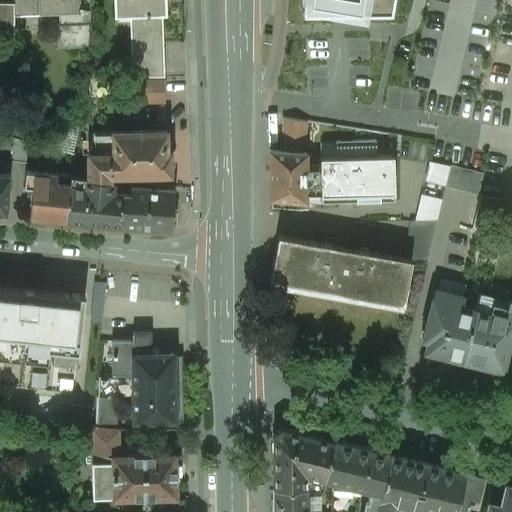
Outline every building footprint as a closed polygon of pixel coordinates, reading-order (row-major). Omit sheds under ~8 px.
[(13,0),(13,3),(13,13),(57,12),(58,25),(58,37),(60,40),(63,43),(68,45),(89,44),(89,10),(81,10),(81,6),(79,6),(78,0),(13,0)] [(161,0),(115,0),(116,13),(130,13),(131,64),(163,63),(161,0)] [(303,0),(304,16),(340,16),(392,16),(394,0),(303,0)] [(0,2),(0,26),(13,27),(13,13),(13,3),(0,2)] [(163,63),(131,64),(132,77),(164,77),(163,63)] [(307,122),(283,118),(282,145),(306,147),(307,122)] [(166,129),(139,129),(139,131),(112,131),(112,132),(112,153),(93,153),(87,153),(87,177),(109,180),(110,173),(132,175),(132,177),(169,174),(169,150),(167,150),(166,129)] [(112,132),(93,132),(93,153),(112,153),(112,132)] [(28,142),(16,138),(14,161),(26,163),(28,142)] [(376,140),(336,141),(336,157),(376,156),(376,140)] [(306,153),(269,150),(270,199),(320,203),(320,202),(320,165),(306,165),(306,153)] [(336,157),(320,158),(320,165),(320,202),(351,201),(351,207),(355,207),(358,207),(360,206),(361,205),(363,203),(364,201),(395,200),(393,156),(376,156),(336,157)] [(449,166),(429,162),(425,179),(445,184),(449,166)] [(483,174),(450,166),(445,188),(478,195),(483,174)] [(55,174),(25,171),(24,185),(31,186),(28,215),(66,219),(69,183),(54,182),(55,174)] [(10,176),(0,174),(0,211),(6,212),(10,176)] [(87,177),(83,177),(82,185),(69,183),(66,219),(112,222),(112,205),(113,205),(115,197),(114,196),(115,190),(110,189),(111,180),(109,180),(87,177)] [(174,191),(130,186),(130,194),(122,193),(119,223),(171,228),(174,191)] [(502,201),(481,196),(473,229),(494,234),(502,201)] [(440,202),(421,197),(415,221),(436,220),(440,202)] [(415,221),(411,221),(407,258),(412,259),(412,260),(427,262),(437,221),(436,220),(415,221)] [(407,258),(277,234),(269,279),(404,304),(412,260),(412,259),(407,258)] [(107,284),(96,282),(91,320),(102,322),(107,284)] [(85,296),(0,286),(0,344),(79,353),(85,296)] [(463,298),(436,291),(433,301),(432,300),(428,318),(433,319),(425,351),(464,360),(475,311),(461,308),(463,298)] [(510,303),(479,296),(475,311),(489,315),(489,312),(490,312),(491,309),(506,313),(507,309),(508,309),(510,303)] [(489,315),(475,311),(464,360),(500,369),(506,346),(511,347),(511,345),(511,309),(508,309),(507,309),(506,313),(491,309),(490,312),(489,312),(489,315)] [(134,334),(133,342),(111,342),(111,375),(131,374),(131,355),(150,355),(150,334),(134,334)] [(150,355),(131,355),(131,374),(132,420),(175,419),(175,416),(181,416),(180,356),(173,356),(173,354),(150,355)] [(119,391),(99,390),(96,427),(116,429),(119,391)] [(64,404),(62,423),(91,425),(93,407),(64,404)] [(175,453),(119,454),(118,429),(116,429),(96,427),(90,427),(92,498),(112,497),(112,499),(176,498),(175,453)] [(333,441),(279,427),(272,433),(273,489),(307,490),(307,477),(325,479),(333,442),(333,441)] [(369,449),(355,446),(354,447),(333,442),(325,479),(325,482),(333,482),(361,484),(360,490),(370,492),(365,511),(377,511),(390,456),(369,451),(369,449)] [(423,465),(390,456),(377,511),(392,511),(393,510),(400,511),(418,511),(419,509),(430,511),(455,511),(465,474),(441,468),(441,467),(424,463),(423,465)] [(325,479),(307,477),(307,490),(306,511),(309,511),(330,511),(333,482),(325,482),(325,479)] [(511,511),(511,486),(503,484),(498,505),(487,502),(484,511),(511,511)] [(307,490),(273,489),(272,511),(306,511),(307,490)]
